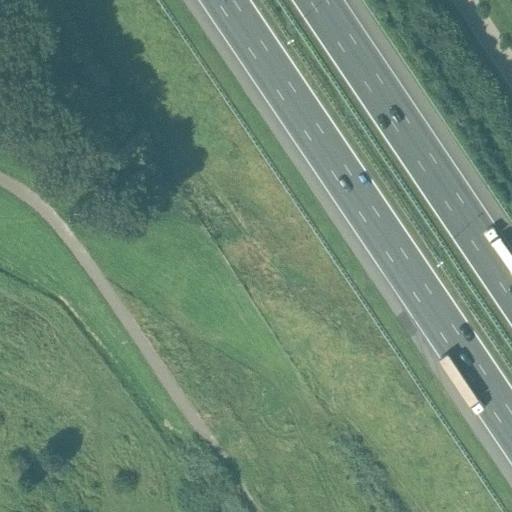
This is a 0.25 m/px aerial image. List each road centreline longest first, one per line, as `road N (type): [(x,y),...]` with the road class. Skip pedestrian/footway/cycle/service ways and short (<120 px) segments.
road 1 (motorway): [(222,0),(511,427)]
road 2 (unclassified): [(231,494),(35,200),(0,175)]
road 3 (motorway): [(511,294),(315,0)]
